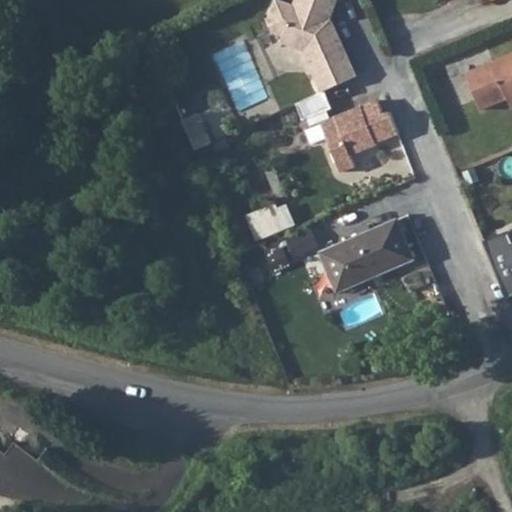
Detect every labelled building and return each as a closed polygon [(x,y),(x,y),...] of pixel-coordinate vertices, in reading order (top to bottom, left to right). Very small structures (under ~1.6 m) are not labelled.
[(303,50),(321,92),(356,76),(339,38),(335,40),(329,26),(331,21),(329,20),(336,0),(296,0),(294,7),(276,0),(268,21),(272,31),(283,35),(281,42),(303,50)] [(455,0),(461,13),(479,5),(477,0),(455,0)] [(331,21),(329,26),(335,40),(339,38),(331,21)] [(511,54),(466,73),(481,110),(508,99),(511,97),(511,54)] [(330,93),(301,102),(306,117),(335,108),(330,93)] [(187,121),(201,151),(231,137),(216,107),(187,121)] [(399,133),(390,112),(368,121),(362,107),(321,123),(341,170),(356,164),(352,155),(377,145),(376,142),(399,133)] [(259,240),(299,227),(290,201),(251,214),(259,240)] [(415,259),(398,220),(322,252),(337,291),(381,271),(383,273),(415,259)] [(487,241),(509,295),(511,293),(511,235),(511,232),(487,241)] [(310,233),(292,240),(298,256),(316,249),(310,233)] [(351,329),(387,313),(379,294),(343,310),(351,329)]
